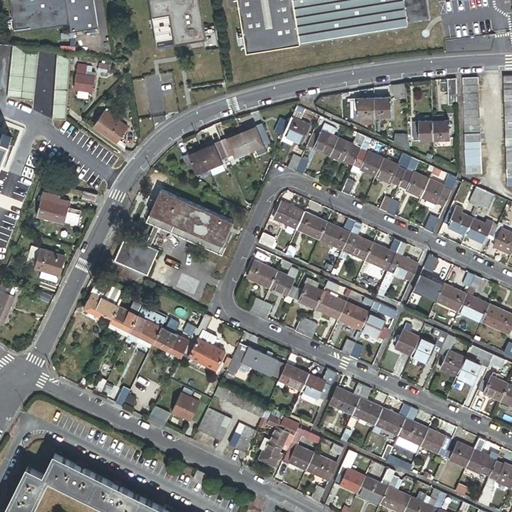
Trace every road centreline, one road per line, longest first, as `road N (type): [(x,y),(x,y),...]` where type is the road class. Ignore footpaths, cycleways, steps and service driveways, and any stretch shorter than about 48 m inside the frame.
road 1 (residential): [(28,376),(122,182),(159,141),(187,123),(297,88),(511,63)]
road 2 (residential): [(277,177),(218,309),(511,442)]
road 3 (residential): [(311,511),(28,376)]
road 4 (residential): [(511,282),(277,177)]
